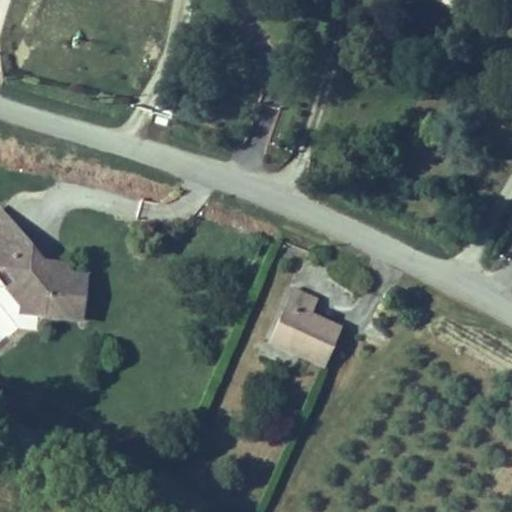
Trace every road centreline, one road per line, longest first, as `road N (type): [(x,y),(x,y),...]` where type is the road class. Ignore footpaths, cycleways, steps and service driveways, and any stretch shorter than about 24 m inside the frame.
road 1 (residential): [(0,103),(286,193),(511,302)]
road 2 (tertiary): [(161,511),(72,457),(0,428)]
